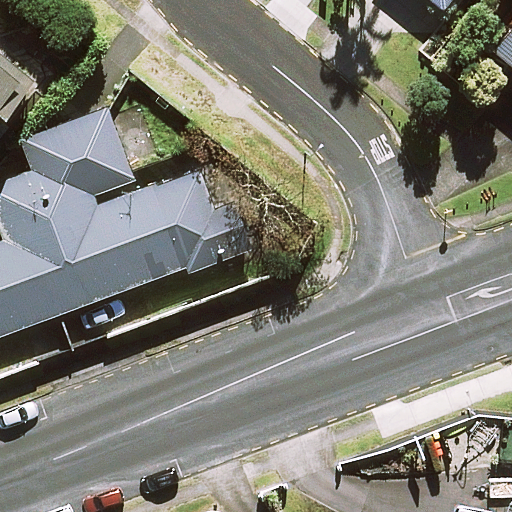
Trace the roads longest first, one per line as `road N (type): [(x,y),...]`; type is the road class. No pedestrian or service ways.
road 1 (tertiary): [(428,318),(0,480)]
road 2 (residential): [(190,0),(360,147),(428,318)]
